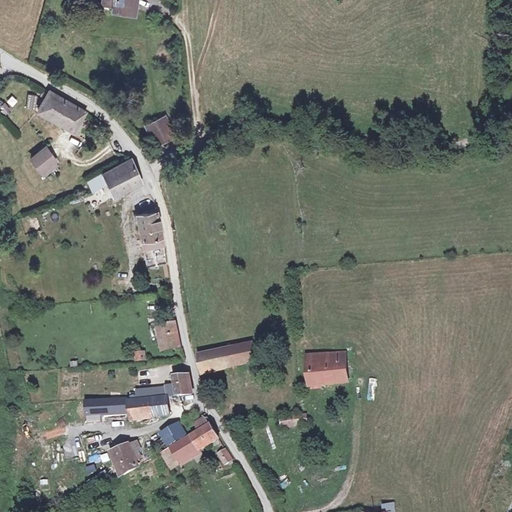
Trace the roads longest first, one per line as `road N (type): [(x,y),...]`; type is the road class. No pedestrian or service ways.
road 1 (unclassified): [(142,162),(223,131),(342,133),(422,150),(493,129),(511,106)]
road 2 (unclassified): [(269,511),(200,400),(159,197),(142,162)]
road 3 (unclassified): [(142,162),(105,116),(0,55)]
